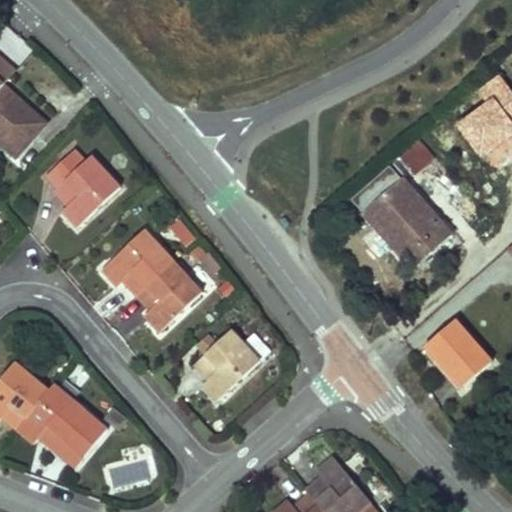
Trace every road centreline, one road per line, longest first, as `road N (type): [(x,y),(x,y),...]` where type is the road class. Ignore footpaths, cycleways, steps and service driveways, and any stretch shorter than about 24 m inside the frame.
road 1 (residential): [(0,293),(49,287),(215,475)]
road 2 (residential): [(437,0),(401,44),(184,149)]
road 3 (residential): [(184,149),(352,363)]
road 4 (residential): [(352,363),(501,511)]
road 5 (residential): [(55,0),(184,149)]
road 6 (residential): [(352,363),(215,475)]
